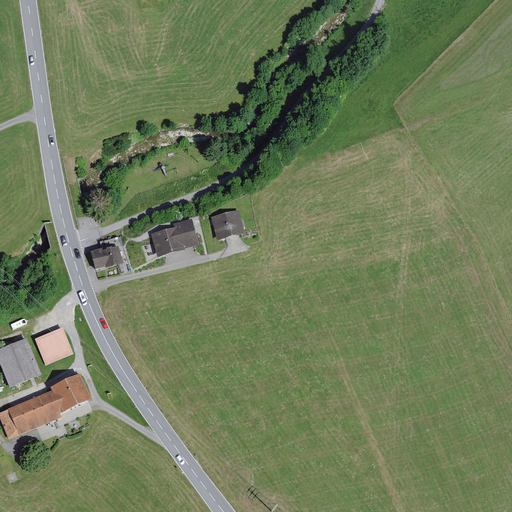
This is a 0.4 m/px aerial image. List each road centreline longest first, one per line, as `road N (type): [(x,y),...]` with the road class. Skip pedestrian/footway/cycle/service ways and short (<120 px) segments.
road 1 (secondary): [(28,0),(56,187),(84,292),(122,371),(224,511)]
road 2 (track): [(69,244),(238,173),(273,142),(380,0)]
road 3 (track): [(84,292),(72,298),(68,320),(100,404),(148,433),(164,432)]
road 4 (track): [(239,250),(84,290)]
